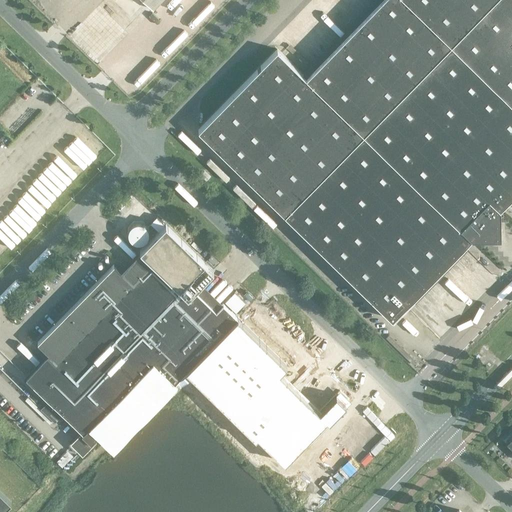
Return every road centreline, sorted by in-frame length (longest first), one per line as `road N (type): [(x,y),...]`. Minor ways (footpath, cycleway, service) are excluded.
road 1 (unclassified): [(440,440),(142,146)]
road 2 (unclassified): [(0,296),(142,146)]
road 3 (unclassified): [(249,0),(124,127)]
road 4 (unclassified): [(124,127),(0,6)]
